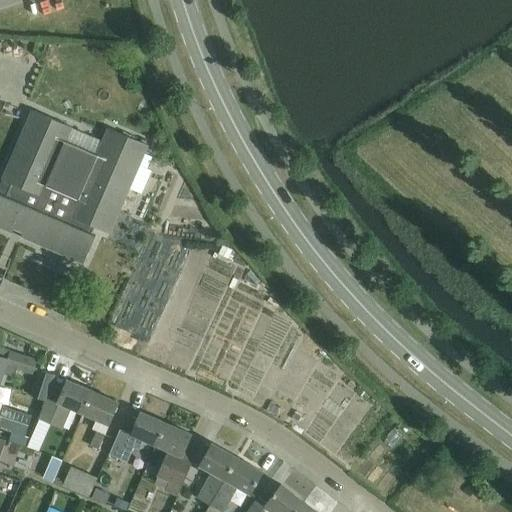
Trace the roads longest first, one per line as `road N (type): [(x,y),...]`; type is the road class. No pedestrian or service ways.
road 1 (tertiary): [(511,434),(447,386),(366,306),(284,208),(230,114),(183,0)]
road 2 (residential): [(385,511),(281,435),(191,386),(0,309)]
